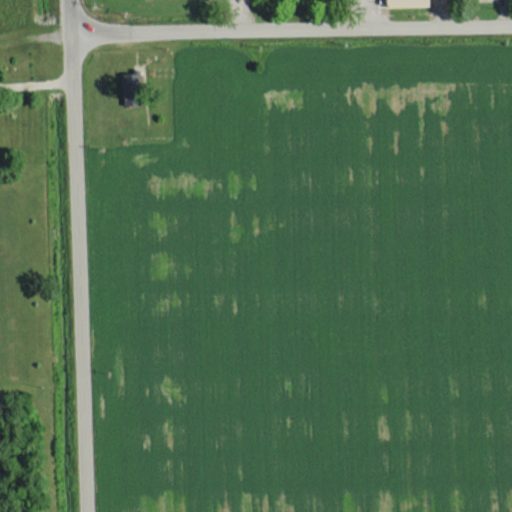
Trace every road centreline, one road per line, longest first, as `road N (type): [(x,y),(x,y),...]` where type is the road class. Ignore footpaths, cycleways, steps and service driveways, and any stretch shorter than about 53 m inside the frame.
road 1 (residential): [(89,511),(75,85),(64,0)]
road 2 (residential): [(511,22),(66,33)]
